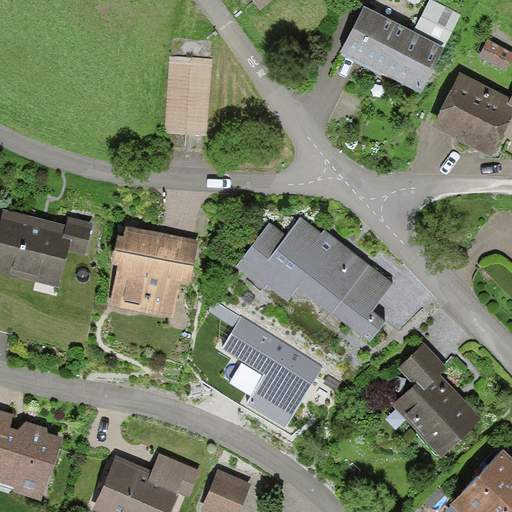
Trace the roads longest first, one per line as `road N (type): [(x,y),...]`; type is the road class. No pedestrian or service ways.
road 1 (residential): [(331,511),(230,434),(135,395),(0,370)]
road 2 (residential): [(338,173),(312,181),(127,176),(0,129)]
road 3 (residential): [(338,173),(511,356)]
road 4 (residential): [(209,0),(338,173)]
road 5 (track): [(372,208),(400,188),(511,186)]
